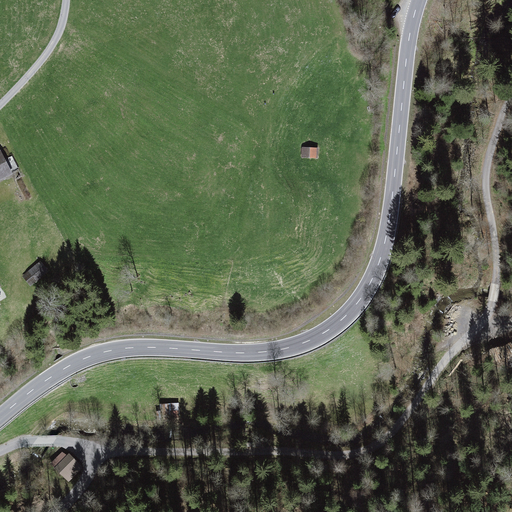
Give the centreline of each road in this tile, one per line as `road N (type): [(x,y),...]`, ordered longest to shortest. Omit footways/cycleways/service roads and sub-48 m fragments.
road 1 (tertiary): [(0,417),(34,387),(95,354),(290,348),(345,316),(371,281),(389,216),(418,0)]
road 2 (track): [(87,454),(361,451),(401,420),(450,350),(511,324)]
road 3 (track): [(511,94),(487,166),(502,325)]
road 4 (unclassified): [(71,0),(61,45),(9,98)]
